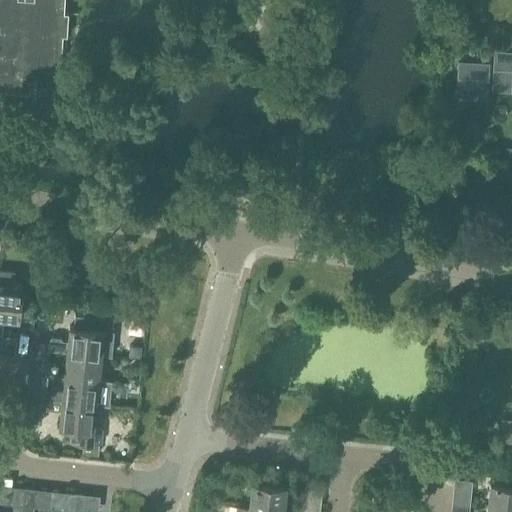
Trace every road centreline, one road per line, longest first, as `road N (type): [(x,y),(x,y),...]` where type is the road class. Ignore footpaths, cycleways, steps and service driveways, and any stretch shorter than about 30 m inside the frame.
road 1 (residential): [(511,281),(234,232)]
road 2 (residential): [(234,232),(0,195)]
road 3 (residential): [(186,438),(234,232)]
road 4 (residential): [(174,484),(2,463)]
road 5 (residential): [(343,457),(186,438)]
